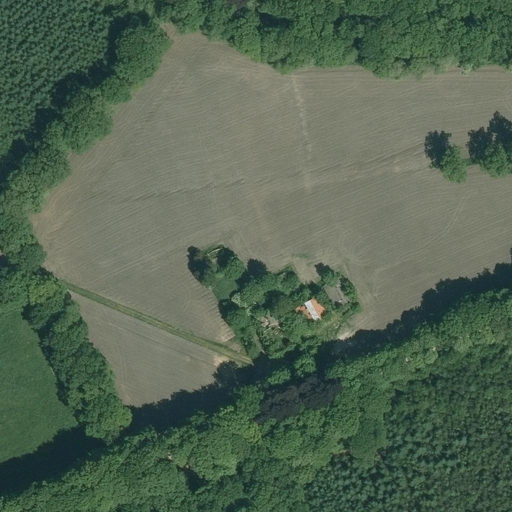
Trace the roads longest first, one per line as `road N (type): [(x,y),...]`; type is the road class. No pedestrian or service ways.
road 1 (unclassified): [(252,420),(511,316)]
road 2 (unclassified): [(27,511),(252,420)]
